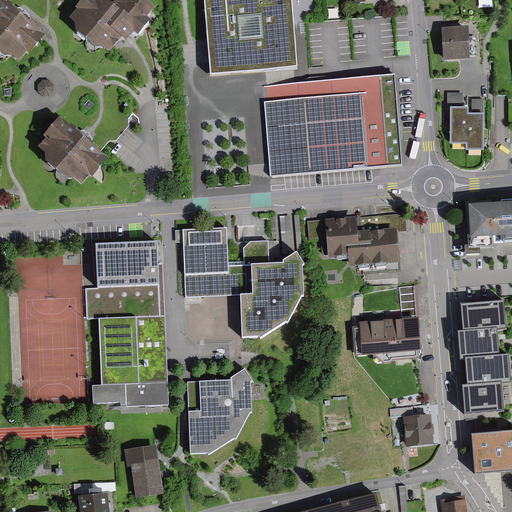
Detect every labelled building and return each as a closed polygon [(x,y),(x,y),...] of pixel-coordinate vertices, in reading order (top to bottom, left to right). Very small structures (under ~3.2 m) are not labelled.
[(1,0),(0,0),(0,45),(21,63),(44,36),(1,0)] [(104,0),(90,0),(75,19),(114,52),(125,39),(130,43),(155,13),(139,0),(122,0),(115,9),(104,0)] [(291,0),(204,0),(211,76),(297,70),(291,0)] [(468,31),(444,32),(445,61),(469,60),(468,31)] [(395,79),(264,89),(272,178),(402,168),(395,79)] [(469,110),(452,111),(452,144),(468,144),(468,151),(483,151),(483,117),(469,117),(469,110)] [(63,122),(40,150),(83,187),(107,159),(63,122)] [(511,204),(470,206),(473,248),(511,245),(511,204)] [(328,258),(349,256),(349,250),(357,249),(356,236),(355,220),(325,222),(328,258)] [(242,340),(263,339),(287,323),(291,325),(306,297),(305,266),(299,254),(285,262),(286,266),(228,268),(227,230),(184,231),(186,297),(240,295),(242,340)] [(349,250),(349,256),(350,267),(365,266),(365,274),(398,272),(395,233),(356,236),(357,249),(349,250)] [(156,244),(97,246),(102,386),(125,385),(126,407),(168,406),(162,266),(157,266),(156,244)] [(460,365),(465,364),(499,361),(497,335),(507,334),(505,306),(461,310),(464,336),(458,337),(460,365)] [(418,321),(361,325),(363,356),(420,352),(418,321)] [(508,361),(499,361),(465,364),(468,391),(462,391),(465,420),(504,417),(502,390),(511,390),(508,361)] [(189,456),(210,455),(235,439),(238,441),(254,413),(252,382),(246,370),(233,378),(233,382),(201,383),(202,413),(188,414),(189,456)] [(430,418),(406,421),(409,449),(433,446),(430,418)] [(511,432),(472,435),(476,475),(511,472),(511,432)] [(159,481),(155,449),(129,452),(133,477),(136,498),(161,495),(159,481)] [(408,511),(406,487),(399,488),(401,511),(408,511)] [(108,511),(107,497),(80,499),(81,511),(108,511)] [(381,511),(378,498),(322,511),(381,511)]
